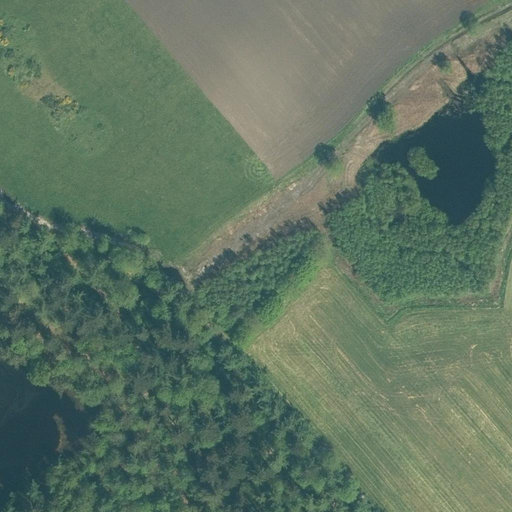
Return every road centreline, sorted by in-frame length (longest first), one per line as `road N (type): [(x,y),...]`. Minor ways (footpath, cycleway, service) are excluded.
road 1 (track): [(373,511),(141,251),(32,218),(0,194)]
road 2 (track): [(41,221),(123,321),(189,511)]
